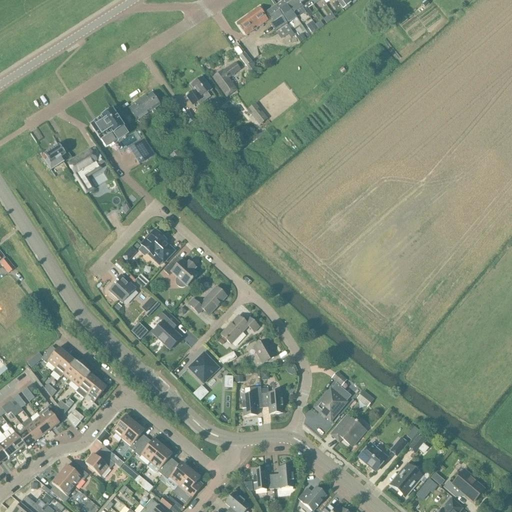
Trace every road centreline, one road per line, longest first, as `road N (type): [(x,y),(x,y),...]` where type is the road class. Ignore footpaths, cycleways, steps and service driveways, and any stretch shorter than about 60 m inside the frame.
road 1 (residential): [(233,439),(198,424),(84,316),(0,185)]
road 2 (residential): [(27,126),(204,12)]
road 3 (unclassified): [(247,292),(151,213),(98,266)]
road 4 (unclassified): [(291,437),(305,369),(247,292)]
road 5 (residential): [(0,495),(53,450),(80,444),(127,395)]
road 6 (tertiary): [(0,84),(118,10)]
road 7 (unclassified): [(127,395),(218,475)]
